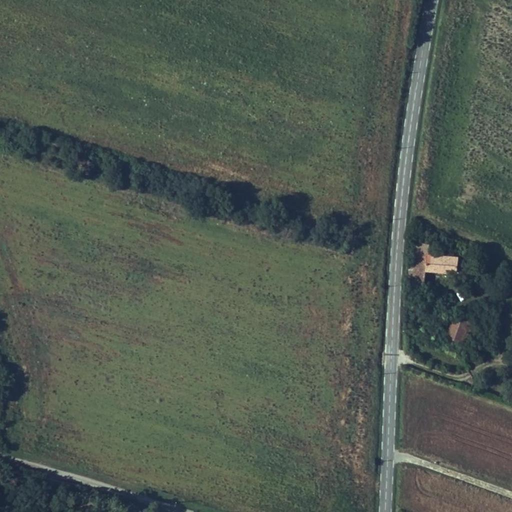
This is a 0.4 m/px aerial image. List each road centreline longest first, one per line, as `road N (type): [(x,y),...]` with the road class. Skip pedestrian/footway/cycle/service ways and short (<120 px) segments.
road 1 (tertiary): [(429,0),(397,217),(385,447)]
road 2 (unclassified): [(203,511),(0,453)]
road 3 (unclassified): [(385,447),(511,491)]
